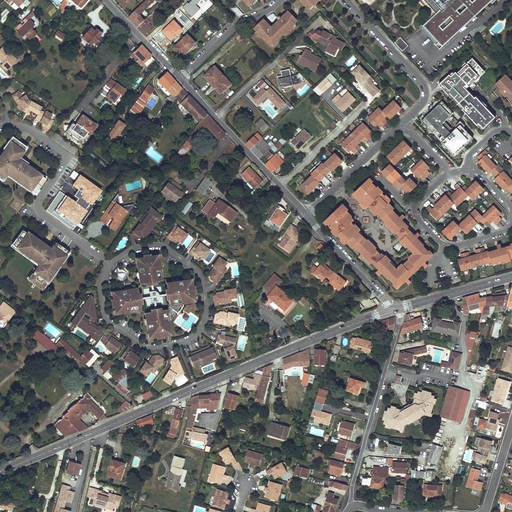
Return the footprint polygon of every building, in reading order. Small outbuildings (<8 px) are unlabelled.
[(68,0),(64,0),(63,2),(62,3),(61,3),(61,4),(61,5),(62,5),(59,9),(61,11),(63,8),(64,6),(66,3),(68,0)] [(141,0),(137,0),(125,12),(129,17),(144,3),(141,0)] [(144,20),(143,19),(142,20),(138,16),(154,0),(146,0),(144,3),(129,17),(128,18),(133,23),(137,27),(144,20)] [(303,2),(310,10),(318,2),(316,0),(303,0),(304,1),(303,2)] [(424,0),(436,13),(433,14),(424,25),(439,41),(437,44),(441,48),(450,39),(450,38),(463,25),(461,23),(473,12),(475,14),(489,0),(491,0),(424,0)] [(149,12),(150,14),(154,11),(160,6),(159,5),(158,5),(157,4),(149,12)] [(231,8),(238,17),(242,14),(235,5),(231,8)] [(144,20),(137,27),(142,32),(146,36),(157,26),(151,19),(157,14),(154,11),(150,14),(144,20)] [(262,36),(271,46),(273,44),(278,40),(284,34),(294,24),(298,20),(289,11),(281,18),(279,21),(272,28),(264,19),(254,28),(257,31),(262,36)] [(463,25),(475,14),(473,12),(461,23),(463,25)] [(20,23),(15,28),(19,31),(17,33),(22,37),(25,34),(27,32),(30,34),(28,36),(27,37),(30,40),(31,39),(32,40),(31,41),(34,44),(40,38),(33,30),(32,31),(30,29),(34,25),(30,20),(29,22),(25,18),(22,21),(24,23),(22,25),(20,23)] [(171,35),(174,38),(182,29),(174,21),(163,31),(169,37),(171,35)] [(294,24),(284,34),(287,33),(294,26),(294,24)] [(94,32),(90,28),(82,37),(90,45),(93,41),(96,43),(100,38),(98,36),(100,34),(96,29),(94,32)] [(63,39),(66,36),(58,30),(55,34),(63,39)] [(234,36),(239,42),(246,36),(241,30),(234,36)] [(327,34),(323,32),(319,41),(328,46),(327,48),(332,51),(333,48),(337,50),(338,48),(341,42),(338,41),(335,39),(332,38),(333,36),(327,33),(327,34)] [(196,43),(188,35),(174,48),(178,52),(181,49),(185,54),(196,43)] [(394,43),(402,52),(408,46),(403,41),(401,38),(394,43)] [(6,49),(3,45),(0,48),(0,59),(1,61),(3,60),(4,61),(3,63),(1,64),(6,71),(17,61),(9,51),(7,53),(4,50),(6,49)] [(155,60),(141,45),(130,56),(131,56),(130,57),(134,60),(135,61),(135,60),(141,65),(143,63),(146,60),(150,64),(155,60)] [(342,50),(338,48),(337,50),(333,48),(332,51),(331,54),(338,57),(342,50)] [(303,62),(302,65),(307,67),(308,65),(316,69),(321,59),(313,55),(313,56),(310,55),(310,53),(311,52),(305,49),(302,56),(300,61),(303,62)] [(456,73),(451,77),(450,76),(446,79),(448,81),(447,83),(446,82),(441,87),(449,95),(451,94),(465,108),(465,109),(467,112),(473,117),(471,118),(477,124),(478,122),(483,127),(495,115),(475,95),(473,97),(467,90),(465,88),(467,85),(470,87),(482,75),(480,72),(482,70),(472,60),(457,74),(456,73)] [(373,97),(379,91),(371,82),(373,80),(359,65),(352,72),(356,77),(359,79),(358,80),(373,97)] [(0,77),(3,81),(8,77),(0,66),(0,77)] [(210,82),(213,85),(223,75),(220,72),(221,71),(218,68),(217,69),(215,66),(212,69),(210,68),(206,72),(207,73),(204,76),(209,82),(210,82)] [(282,76),(277,76),(279,87),(283,86),(283,87),(300,84),(299,78),(297,79),(297,75),(291,77),(290,69),(281,71),(282,76)] [(168,74),(166,72),(162,76),(162,75),(160,77),(161,78),(158,80),(171,95),(168,98),(172,102),(173,101),(175,99),(175,98),(174,97),(181,88),(168,74)] [(327,76),(333,82),(337,79),(331,72),(327,76)] [(231,84),(223,75),(213,85),(216,88),(215,88),(221,94),(231,84)] [(511,81),(505,75),(496,84),(511,101),(511,102),(511,103),(511,81)] [(327,76),(317,86),(323,92),(333,82),(327,76)] [(111,79),(106,85),(111,89),(106,97),(114,103),(120,94),(122,95),(126,90),(111,79)] [(262,90),(252,99),(258,105),(267,96),(279,109),(285,104),(262,79),(256,84),(262,90)] [(496,87),(511,102),(511,101),(496,84),(496,87)] [(154,89),(148,85),(130,110),(137,115),(138,114),(146,103),(145,102),(154,89)] [(313,89),(319,96),(323,92),(317,86),(313,89)] [(192,99),(181,88),(174,97),(175,98),(175,99),(176,100),(199,122),(206,114),(192,99)] [(21,109),(21,110),(25,112),(27,110),(29,111),(30,110),(38,114),(35,119),(43,123),(46,124),(45,126),(49,128),(53,121),(49,119),(52,115),(45,111),(44,113),(40,111),(41,107),(28,100),(25,96),(22,98),(18,92),(12,95),(19,105),(21,109)] [(335,104),(343,112),(356,100),(348,92),(342,98),(335,104)] [(335,104),(342,98),(339,94),(332,101),(335,104)] [(451,94),(449,95),(466,113),(467,112),(465,109),(465,108),(451,94)] [(402,108),(394,100),(383,111),(379,107),(368,118),(376,127),(378,124),(382,127),(388,122),(384,118),(387,116),(390,119),(402,108)] [(442,101),(422,121),(433,133),(437,130),(443,136),(446,139),(442,143),(446,147),(447,145),(450,148),(448,149),(454,155),(460,149),(458,147),(462,144),(463,146),(464,145),(462,143),(464,141),(466,143),(473,137),(462,126),(460,123),(456,126),(454,129),(451,126),(450,127),(444,120),(446,118),(450,115),(453,112),(442,101)] [(148,121),(138,114),(137,115),(130,110),(128,112),(129,117),(131,119),(143,127),(148,121)] [(219,140),(225,134),(206,114),(199,122),(176,155),(174,158),(176,159),(178,156),(181,158),(194,141),(193,140),(204,127),(204,128),(206,127),(216,137),(219,140)] [(75,124),(72,122),(65,132),(76,140),(86,138),(94,127),(93,127),(93,123),(82,115),(75,124)] [(262,119),(269,126),(271,124),(264,117),(262,119)] [(115,126),(113,125),(110,130),(111,131),(107,137),(112,141),(119,131),(120,131),(126,123),(120,119),(117,123),(115,126)] [(256,124),(263,132),(269,126),(262,119),(256,124)] [(155,125),(148,120),(148,121),(143,127),(150,132),(155,125)] [(371,131),(363,123),(341,144),(348,153),(351,150),(354,153),(360,148),(357,144),(362,139),(366,143),(372,137),(368,133),(371,131)] [(310,138),(303,130),(289,143),(297,151),(310,138)] [(246,144),(251,150),(262,139),(258,134),(257,134),(246,144)] [(25,145),(12,136),(7,142),(9,144),(4,151),(1,154),(5,156),(2,159),(0,157),(0,175),(3,178),(7,173),(8,172),(12,175),(12,176),(29,189),(30,187),(36,191),(45,179),(30,168),(31,167),(27,164),(26,165),(22,161),(20,162),(18,161),(18,159),(24,150),(22,149),(25,145)] [(112,141),(107,137),(103,142),(109,145),(112,141)] [(251,150),(260,159),(264,155),(268,150),(271,148),(262,139),(251,150)] [(404,140),(387,157),(392,162),(394,164),(411,148),(404,140)] [(119,152),(115,149),(111,156),(116,160),(117,161),(122,154),(119,152)] [(332,172),(343,161),(335,153),(333,155),(327,149),(323,152),(330,159),(324,164),(321,161),(315,166),(317,168),(312,174),(313,175),(301,186),(309,194),(320,183),(319,182),(331,171),(332,172)] [(268,150),(264,155),(268,159),(272,154),(268,150)] [(488,153),(485,150),(478,157),(480,160),(478,162),(489,173),(491,171),(494,175),(497,177),(494,179),(505,191),(508,189),(511,192),(511,193),(511,195),(511,196),(511,197),(511,180),(503,171),(504,170),(498,164),(496,166),(486,155),(488,153)] [(266,165),(273,172),(284,162),(277,154),(275,156),(272,154),(268,159),(270,161),(266,165)] [(429,167),(422,159),(411,170),(418,178),(421,175),(424,179),(430,173),(427,170),(429,167)] [(417,185),(409,177),(406,181),(392,166),(390,164),(382,171),(398,188),(401,186),(408,194),(417,185)] [(259,179),(251,171),(252,170),(249,167),(241,174),(255,189),(263,181),(260,178),(259,179)] [(330,173),(326,176),(331,181),(335,178),(330,173)] [(209,180),(205,177),(196,190),(200,193),(209,180)] [(395,284),(393,285),(397,289),(405,281),(404,280),(407,277),(408,279),(422,265),(421,264),(424,261),(425,262),(432,256),(428,252),(427,250),(425,251),(422,247),(423,246),(424,245),(422,243),(417,238),(415,235),(408,228),(409,227),(403,221),(402,222),(397,217),(398,216),(393,210),(394,209),(389,203),(390,202),(385,196),(382,193),(377,188),(372,183),(369,179),(354,193),(360,199),(359,200),(361,203),(367,208),(369,206),(372,209),(377,215),(378,214),(386,222),(396,232),(400,236),(399,237),(401,240),(407,247),(413,253),(415,254),(409,259),(404,265),(398,271),(397,269),(390,262),(384,256),(382,253),(380,254),(375,249),(369,242),(359,232),(360,231),(354,225),(352,222),(354,220),(346,212),(347,211),(345,208),(342,211),(339,207),(325,221),(328,225),(333,229),(338,235),(347,244),(348,243),(353,248),(355,246),(361,252),(362,251),(367,256),(366,257),(371,263),(372,262),(378,268),(379,267),(384,272),(383,273),(389,279),(390,278),(391,277),(394,281),(393,282),(395,284)] [(211,182),(209,180),(200,193),(203,195),(203,194),(205,195),(207,193),(205,191),(211,182)] [(426,209),(437,220),(454,204),(457,206),(468,195),(473,200),(484,189),(476,181),(469,188),(468,189),(465,185),(462,188),(457,184),(454,187),(458,190),(456,192),(452,195),(449,192),(434,206),(435,207),(433,209),(429,206),(426,209)] [(175,201),(181,193),(179,191),(177,190),(180,186),(174,182),(171,185),(170,184),(167,182),(161,191),(168,196),(175,201)] [(26,191),(21,194),(23,197),(20,199),(22,202),(30,198),(26,191)] [(115,231),(128,212),(112,201),(99,220),(106,225),(111,216),(114,218),(108,226),(115,231)] [(186,215),(192,204),(188,201),(181,212),(186,215)] [(222,205),(217,201),(207,215),(213,219),(217,213),(230,222),(237,213),(224,203),(222,205)] [(283,208),(277,204),(267,218),(276,224),(273,228),(277,231),(288,215),(281,210),(283,208)] [(454,221),(443,232),(450,239),(461,229),(466,234),(480,220),(484,224),(487,221),(490,224),(493,221),(496,225),(502,219),(499,216),(501,213),(494,205),(482,216),(476,209),(459,225),(454,221)] [(159,221),(162,216),(150,208),(131,235),(135,238),(138,235),(142,238),(156,219),(158,220),(159,221)] [(156,219),(142,238),(145,237),(158,220),(156,219)] [(386,222),(385,223),(394,233),(396,232),(386,222)] [(186,233),(175,225),(166,237),(172,241),(173,239),(176,242),(177,240),(179,242),(186,233)] [(295,227),(291,225),(286,232),(288,233),(289,234),(288,237),(286,235),(279,245),(288,251),(293,244),(293,243),(294,241),(295,242),(301,234),(296,231),(293,229),(295,227)] [(58,266),(68,251),(55,242),(50,250),(49,251),(46,249),(45,247),(41,244),(42,243),(35,238),(34,239),(31,237),(22,230),(13,243),(19,247),(18,249),(24,253),(25,252),(28,255),(27,256),(35,261),(36,261),(39,262),(39,264),(29,279),(41,288),(46,282),(47,284),(50,280),(48,279),(56,268),(53,266),(55,264),(58,266)] [(186,233),(179,242),(181,243),(187,234),(186,233)] [(201,258),(208,249),(197,241),(189,253),(194,257),(195,255),(199,258),(199,256),(201,258)] [(295,242),(294,241),(293,243),(293,244),(288,251),(290,252),(296,243),(295,242)] [(458,260),(461,271),(491,262),(492,264),(495,264),(511,259),(511,258),(511,243),(511,244),(511,246),(502,248),(502,250),(499,251),(498,249),(489,252),(488,251),(485,252),(483,248),(475,250),(477,255),(470,256),(468,252),(461,254),(462,259),(458,260)] [(326,249),(321,244),(316,248),(322,254),(326,249)] [(210,250),(208,249),(201,258),(203,259),(210,250)] [(151,281),(162,280),(161,277),(160,277),(159,269),(160,269),(158,259),(155,260),(154,255),(139,258),(140,262),(136,263),(138,272),(139,277),(140,283),(150,282),(151,281)] [(223,267),(226,263),(219,257),(213,266),(214,267),(212,269),(213,270),(210,276),(210,279),(216,283),(223,273),(220,271),(223,267)] [(317,269),(314,273),(315,275),(324,282),(327,279),(328,280),(334,272),(333,272),(325,265),(326,264),(322,261),(320,264),(321,265),(317,269)] [(126,272),(125,271),(118,266),(113,272),(121,278),(121,279),(122,279),(127,272),(126,272)] [(339,276),(334,272),(328,280),(327,279),(324,282),(323,283),(326,285),(329,283),(339,291),(347,282),(339,276)] [(278,307),(283,312),(293,300),(277,287),(282,281),(274,275),(260,292),(267,298),(269,296),(280,305),(278,307)] [(172,282),(166,283),(168,293),(168,295),(170,305),(169,306),(176,312),(181,305),(181,303),(190,302),(189,298),(194,297),(192,282),(187,283),(187,279),(178,281),(172,282)] [(149,296),(138,298),(138,299),(150,298),(150,303),(153,302),(155,311),(156,311),(155,302),(156,301),(157,301),(157,300),(158,300),(158,299),(158,298),(158,297),(159,297),(159,296),(168,295),(168,293),(158,295),(158,294),(158,293),(157,293),(157,292),(156,292),(156,291),(155,291),(154,291),(154,290),(153,290),(151,281),(150,282),(151,291),(149,291),(149,296)] [(137,310),(140,310),(138,299),(138,298),(136,288),(131,289),(125,290),(116,291),(116,295),(112,295),(114,310),(119,310),(120,313),(129,312),(129,310),(137,309),(137,310)] [(236,297),(234,288),(224,290),(224,291),(221,292),(221,294),(215,295),(213,297),(214,305),(226,303),(226,299),(230,298),(236,297)] [(506,295),(506,292),(501,292),(501,293),(493,294),(493,297),(492,306),(495,306),(493,312),(506,311),(508,305),(510,295),(506,295)] [(466,297),(469,309),(480,306),(486,305),(486,297),(480,298),(478,293),(466,297)] [(90,317),(94,320),(96,318),(92,297),(90,295),(90,296),(85,302),(81,308),(71,323),(75,326),(76,325),(77,323),(81,326),(85,328),(89,331),(92,334),(91,335),(90,337),(95,340),(103,328),(93,321),(89,318),(84,314),(85,313),(90,317)] [(486,297),(486,305),(485,306),(483,313),(481,319),(487,319),(487,314),(489,313),(489,306),(492,306),(493,297),(487,297),(486,297)] [(0,319),(3,319),(4,318),(8,321),(16,311),(4,301),(0,306),(0,319)] [(167,308),(166,309),(156,311),(155,311),(144,313),(145,319),(146,319),(147,324),(146,324),(148,334),(151,333),(152,337),(167,335),(166,330),(170,330),(168,320),(170,320),(175,313),(167,308)] [(218,313),(215,315),(213,322),(225,325),(226,321),(230,322),(236,323),(238,314),(228,312),(227,313),(224,312),(224,314),(218,313)] [(423,327),(421,318),(414,320),(412,317),(410,318),(409,314),(406,314),(404,323),(400,334),(423,327)] [(381,321),(383,328),(389,326),(389,328),(389,329),(394,329),(395,323),(395,317),(381,321)] [(458,335),(460,323),(454,322),(453,324),(441,322),(441,319),(435,318),(433,331),(458,335)] [(116,338),(109,333),(102,343),(105,345),(115,352),(121,344),(117,342),(115,340),(116,338)] [(223,347),(228,359),(236,356),(234,351),(232,352),(229,347),(232,346),(234,338),(218,334),(217,341),(219,343),(222,343),(224,344),(223,347)] [(49,341),(43,335),(38,340),(44,346),(49,341)] [(352,342),(351,347),(369,352),(370,348),(371,349),(373,342),(357,337),(355,343),(352,342)] [(61,349),(66,344),(61,339),(56,345),(61,349)] [(49,341),(44,346),(53,355),(53,354),(54,355),(59,349),(49,341)] [(81,357),(66,344),(61,349),(61,350),(73,360),(78,364),(80,362),(81,361),(85,364),(86,365),(93,362),(96,359),(96,358),(97,357),(97,358),(99,356),(91,349),(89,352),(87,350),(86,350),(83,353),(81,357)] [(135,351),(128,346),(121,356),(124,358),(134,365),(139,358),(136,355),(134,353),(135,351)] [(190,353),(191,356),(209,348),(208,346),(190,353)] [(191,356),(189,357),(193,366),(216,356),(212,347),(209,348),(191,356)] [(511,347),(509,347),(502,369),(511,372),(511,347)] [(412,365),(414,355),(420,353),(419,348),(405,351),(405,354),(400,353),(398,362),(412,365)] [(283,360),(284,369),(294,366),(310,365),(309,349),(303,352),(299,353),(293,355),(293,356),(283,360)] [(315,349),(314,364),(325,364),(326,350),(315,349)] [(164,359),(158,355),(155,355),(151,362),(149,361),(147,363),(146,362),(139,371),(147,376),(150,370),(153,367),(156,370),(164,359)] [(216,356),(193,366),(193,367),(216,357),(216,356)] [(176,375),(183,372),(177,357),(171,359),(170,362),(172,365),(173,367),(170,368),(163,379),(170,384),(172,379),(170,378),(174,373),(176,375)] [(124,358),(123,359),(133,366),(134,365),(124,358)] [(449,361),(447,367),(453,369),(456,359),(452,359),(449,361)] [(436,372),(438,367),(422,363),(421,368),(436,372)] [(261,408),(272,368),(267,367),(267,366),(264,368),(262,375),(258,390),(254,406),(261,408)] [(122,368),(112,377),(118,383),(129,373),(122,368)] [(112,376),(107,371),(106,373),(103,376),(108,380),(112,376)] [(304,373),(302,380),(308,382),(311,374),(304,373)] [(256,374),(254,380),(245,378),(243,387),(258,390),(262,375),(256,374)] [(350,378),(347,390),(358,394),(361,386),(364,387),(365,383),(350,378)] [(499,378),(495,391),(497,392),(496,395),(493,397),(492,400),(504,404),(510,382),(499,378)] [(449,386),(440,417),(452,420),(460,389),(449,386)] [(319,388),(316,401),(324,404),(328,391),(319,388)] [(460,389),(452,420),(455,421),(464,390),(460,389)] [(422,392),(418,391),(418,393),(416,399),(415,398),(413,403),(410,405),(411,406),(405,409),(404,408),(401,410),(396,408),(396,410),(391,408),(389,408),(388,411),(385,410),(383,420),(385,420),(384,424),(386,424),(391,426),(391,427),(401,430),(401,428),(404,429),(405,425),(408,423),(407,422),(411,419),(410,418),(415,415),(416,417),(420,414),(421,416),(424,414),(428,415),(429,413),(431,413),(434,404),(433,403),(432,403),(434,398),(435,396),(431,395),(432,393),(423,390),(422,392)] [(464,390),(455,421),(461,423),(470,392),(464,390)] [(144,400),(153,396),(150,391),(142,395),(144,400)] [(59,419),(54,425),(65,437),(66,436),(65,436),(86,428),(87,427),(79,419),(89,409),(100,420),(105,417),(103,414),(89,399),(92,397),(87,393),(85,395),(85,394),(83,396),(84,396),(83,397),(82,399),(81,399),(80,399),(74,405),(74,404),(68,410),(68,411),(62,417),(62,418),(61,419),(60,420),(59,419)] [(191,398),(192,406),(209,406),(223,406),(225,393),(200,395),(194,397),(191,398)] [(228,393),(224,407),(235,410),(239,396),(228,393)] [(133,408),(125,401),(118,409),(122,412),(133,408)] [(191,428),(194,416),(194,412),(195,412),(196,408),(207,408),(209,406),(192,406),(191,410),(187,427),(191,428)] [(176,409),(171,429),(177,431),(182,410),(176,409)] [(491,412),(488,421),(486,428),(496,431),(498,424),(496,424),(498,419),(499,414),(491,412)] [(415,415),(410,418),(411,419),(407,422),(408,423),(421,416),(420,414),(416,417),(415,415)] [(137,421),(138,427),(153,424),(152,415),(143,419),(143,418),(137,421)] [(486,428),(488,421),(480,419),(478,426),(486,428)] [(351,436),(354,424),(342,421),(341,425),(339,424),(338,428),(340,429),(339,433),(351,436)] [(272,422),(270,430),(274,431),(273,436),(287,439),(290,427),(272,422)] [(167,430),(166,434),(169,435),(168,437),(174,439),(176,435),(170,433),(170,431),(167,430)] [(334,438),(333,443),(338,445),(348,447),(357,450),(359,445),(334,438)] [(482,438),(479,446),(483,447),(480,454),(477,453),(475,461),(485,464),(487,459),(487,456),(489,457),(491,449),(490,449),(491,446),(492,441),(482,438)] [(389,443),(386,453),(399,454),(401,446),(389,443)] [(438,465),(443,447),(432,444),(430,451),(428,457),(428,462),(436,464),(438,465)] [(345,460),(347,449),(337,446),(335,457),(345,460)] [(229,447),(221,451),(223,454),(221,455),(226,464),(229,462),(229,461),(231,460),(231,461),(234,465),(237,463),(232,454),(229,447)] [(258,453),(248,450),(245,461),(250,462),(250,461),(251,462),(251,463),(250,467),(254,468),(255,464),(260,465),(262,456),(258,455),(258,453)] [(175,456),(171,471),(168,482),(169,483),(167,487),(168,487),(177,490),(179,490),(180,486),(178,485),(183,469),(182,469),(185,459),(175,456)] [(121,479),(126,464),(112,460),(108,475),(121,479)] [(333,460),(329,473),(340,476),(344,463),(333,460)] [(82,476),(84,470),(83,470),(84,466),(69,461),(66,471),(82,476)] [(272,468),(267,472),(269,475),(272,473),(274,472),(275,474),(274,475),(276,479),(285,474),(284,472),(287,470),(282,462),(272,468)] [(393,462),(392,472),(406,473),(407,463),(393,462)] [(214,463),(210,476),(212,477),(211,481),(221,484),(222,478),(227,480),(228,476),(224,474),(226,467),(214,463)] [(297,466),(294,475),(307,478),(310,469),(297,466)] [(373,467),(372,476),(388,477),(388,468),(373,467)] [(472,468),(466,486),(480,490),(482,482),(477,481),(480,470),(472,468)] [(424,472),(412,471),(411,479),(415,479),(415,478),(423,478),(424,472)] [(434,481),(437,472),(426,471),(426,472),(424,472),(423,478),(426,479),(426,480),(434,481)] [(383,488),(384,477),(372,476),(372,478),(363,477),(362,486),(378,487),(378,488),(383,488)] [(282,484),(270,481),(269,486),(271,486),(271,489),(268,488),(265,487),(264,491),(267,492),(266,497),(275,500),(277,495),(279,495),(282,484)] [(332,481),(331,486),(339,488),(347,490),(348,486),(340,483),(332,481)] [(70,486),(62,484),(53,511),(71,511),(72,511),(63,508),(65,501),(71,503),(75,492),(68,490),(70,486)] [(442,490),(442,486),(424,484),(423,496),(428,496),(428,494),(437,495),(437,490),(442,490)] [(393,486),(393,503),(403,504),(404,486),(393,486)] [(93,489),(91,497),(95,499),(97,499),(96,503),(101,504),(101,506),(106,508),(107,506),(114,508),(114,507),(115,505),(119,506),(121,497),(105,492),(105,494),(104,496),(100,495),(101,493),(102,491),(93,489)] [(229,492),(217,489),(213,502),(216,503),(214,508),(224,511),(225,505),(228,506),(230,502),(227,501),(224,501),(225,498),(227,499),(229,492)] [(329,493),(328,496),(326,495),(325,499),(327,500),(323,511),(334,511),(338,499),(333,498),(334,494),(329,493)] [(506,504),(506,507),(511,508),(511,497),(508,497),(508,495),(505,494),(502,503),(506,504)] [(268,511),(271,506),(259,502),(256,510),(252,509),(250,511),(268,511)]
